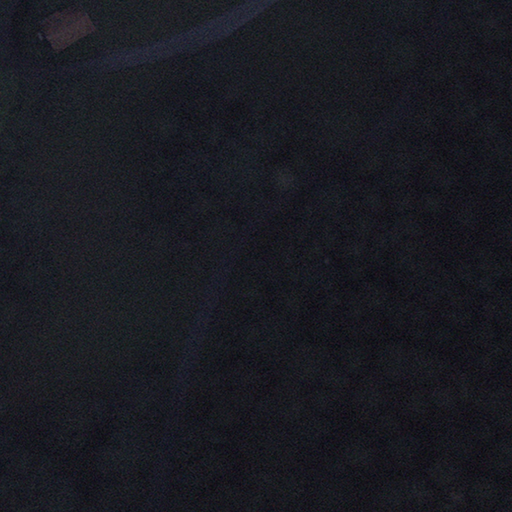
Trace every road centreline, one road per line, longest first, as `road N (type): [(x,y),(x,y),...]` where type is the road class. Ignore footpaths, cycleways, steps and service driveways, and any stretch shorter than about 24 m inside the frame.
road 1 (unclassified): [(452,0),(408,90),(268,207),(233,248),(183,373),(149,511)]
road 2 (unclassified): [(13,0),(2,28),(6,52),(44,69),(160,48),(260,0)]
